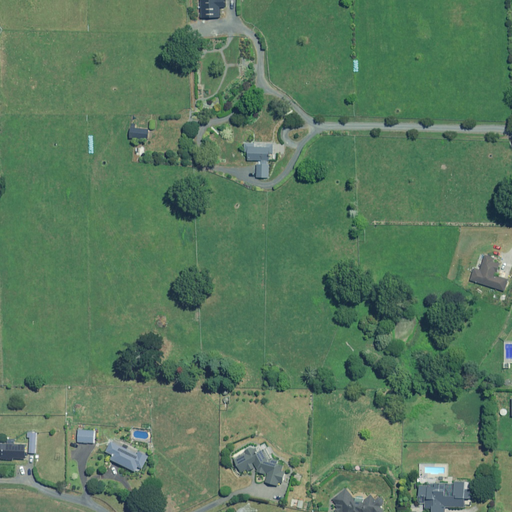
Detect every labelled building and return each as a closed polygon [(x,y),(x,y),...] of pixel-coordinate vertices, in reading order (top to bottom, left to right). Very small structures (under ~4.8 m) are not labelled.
[(199,0),(201,19),(221,19),(221,7),(226,7),(226,0),(199,0)] [(149,130),(133,128),(132,139),(149,140),(149,130)] [(259,161),(258,177),(270,177),(271,147),(249,147),(249,160),(259,161)] [(495,260),(486,256),(481,271),(475,269),(471,281),(504,292),(508,280),(496,277),(500,264),(494,263),(495,260)] [(95,431),(79,430),(78,442),(95,443),(95,431)] [(138,454),(112,441),(107,452),(115,456),(112,460),(136,472),(139,467),(143,469),(150,457),(139,451),(138,454)] [(27,444),(3,444),(3,460),(12,460),(12,459),(26,459),(27,444)] [(285,472),(283,472),(283,465),(279,465),(278,460),(271,460),(271,464),(269,461),(264,451),(259,453),(256,447),(246,452),(247,454),(235,460),(242,473),(248,470),(249,472),(257,468),(259,473),(266,475),(269,475),(266,483),(279,486),(280,483),(283,484),(285,472)] [(471,503),(466,503),(466,499),(472,500),(472,490),(466,490),(466,482),(454,481),(454,484),(441,483),(437,483),(437,487),(420,486),(419,506),(426,506),(426,509),(433,509),(433,511),(446,511),(447,507),(465,508),(465,505),(471,506),(471,503)] [(384,511),(381,507),(386,503),(381,497),(377,501),(372,495),(365,501),(356,500),(347,489),(334,500),(339,506),(337,511),(384,511)] [(304,502),(293,500),(291,506),(302,508),(304,502)]
